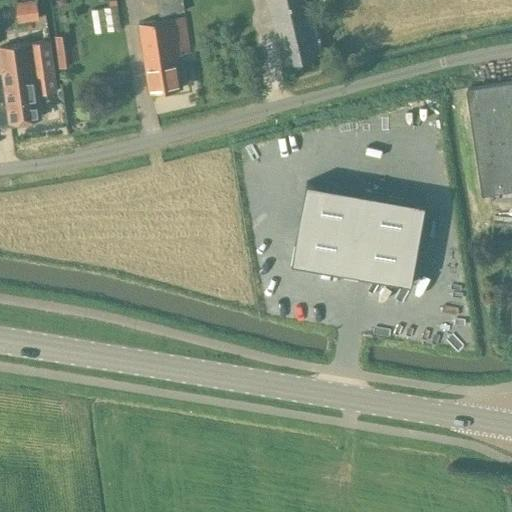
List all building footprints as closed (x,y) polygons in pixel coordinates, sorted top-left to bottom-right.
[(37,18),(34,0),(33,0),(15,3),(18,21),(37,18)] [(185,11),(183,0),(156,0),(159,15),(185,11)] [(310,0),(268,0),(284,63),(323,54),(310,0)] [(94,7),(96,27),(116,25),(114,5),(94,7)] [(191,52),(185,15),(139,22),(150,92),(183,87),(178,54),(191,52)] [(50,39),(31,42),(0,46),(0,49),(10,121),(41,117),(38,94),(58,91),(50,39)] [(56,52),(58,68),(68,66),(66,51),(56,52)] [(511,189),(511,80),(467,87),(483,194),(511,189)] [(307,181),(292,262),(412,283),(426,202),(307,181)]
